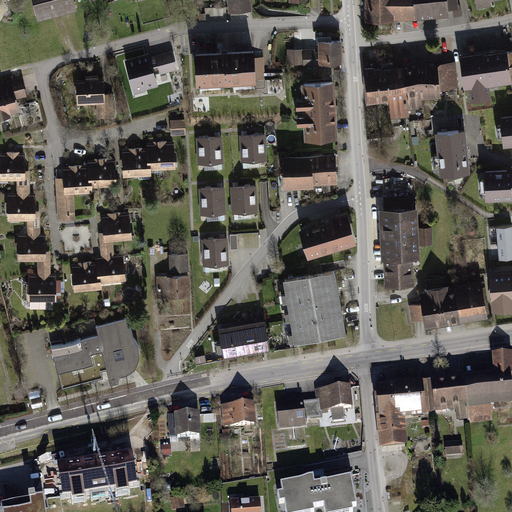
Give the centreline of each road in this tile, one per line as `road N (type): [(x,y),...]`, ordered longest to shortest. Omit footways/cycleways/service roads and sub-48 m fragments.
road 1 (residential): [(350,19),(180,28),(52,64),(41,91),(54,142)]
road 2 (secondary): [(0,437),(175,392),(366,359)]
road 3 (residential): [(352,47),(366,359)]
road 4 (residential): [(352,47),(511,19)]
road 5 (residential): [(366,359),(380,511)]
road 6 (secondary): [(366,359),(511,337)]
